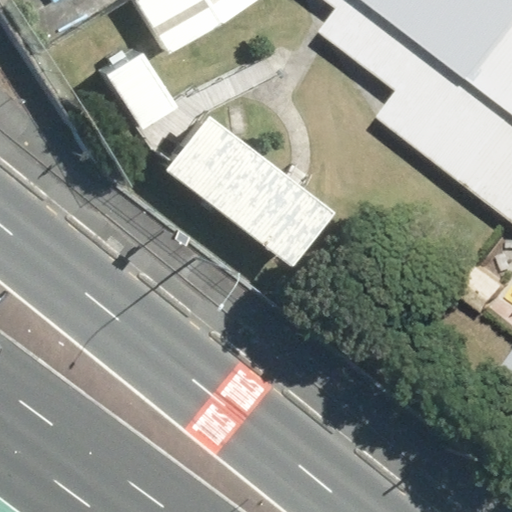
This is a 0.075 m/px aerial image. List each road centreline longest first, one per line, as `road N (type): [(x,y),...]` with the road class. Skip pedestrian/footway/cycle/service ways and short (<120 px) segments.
road 1 (primary): [(0,209),(350,472),(379,511)]
road 2 (primary): [(108,509),(0,429)]
